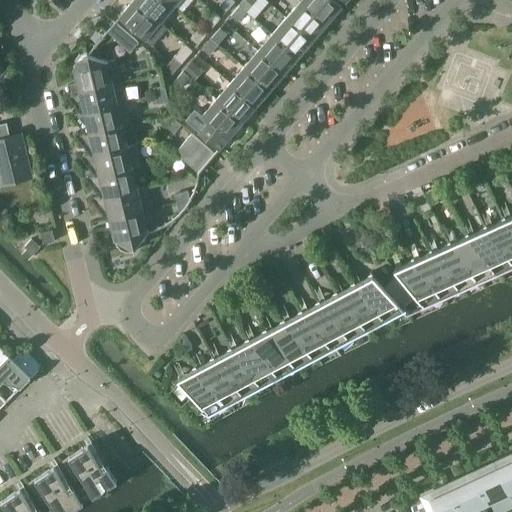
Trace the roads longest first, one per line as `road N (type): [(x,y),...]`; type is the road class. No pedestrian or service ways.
road 1 (tertiary): [(511,367),(214,511)]
road 2 (residential): [(132,312),(88,317),(25,47)]
road 3 (tertiary): [(273,511),(511,390)]
road 4 (residential): [(305,174),(459,0)]
road 5 (residential): [(265,144),(132,312)]
road 6 (residential): [(333,208),(511,133)]
road 7 (residential): [(392,0),(265,144)]
road 8 (residential): [(132,312),(141,329),(162,334),(250,241)]
road 9 (residential): [(166,450),(70,352)]
